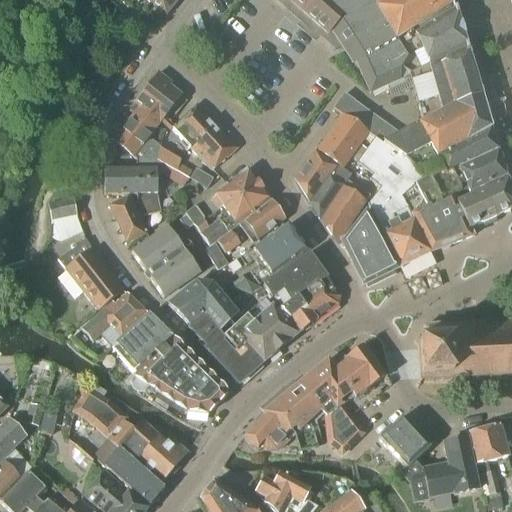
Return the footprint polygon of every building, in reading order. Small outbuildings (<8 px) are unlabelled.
[(141,0),(164,18),(178,0),(141,0)] [(317,3),(321,0),(284,0),(302,16),(317,3)] [(321,0),(317,3),(302,16),(326,38),(330,32),(351,66),(355,64),(358,71),(452,9),(449,0),(321,0)] [(385,89),(407,80),(406,78),(465,53),(452,9),(358,71),(369,96),(385,88),(385,89)] [(422,126),(478,95),(467,56),(407,83),(407,80),(385,89),(389,99),(409,90),(421,124),(422,126)] [(139,109),(159,125),(179,99),(167,89),(169,86),(155,76),(134,105),(138,110),(139,109)] [(437,163),(488,130),(478,95),(422,126),(421,124),(400,136),(343,97),(332,111),(341,118),(368,137),(374,141),(396,158),(400,160),(414,172),(418,175),(437,164),(437,163)] [(193,147),(214,128),(196,108),(171,131),(189,150),(193,147)] [(133,159),(148,140),(159,125),(139,109),(138,110),(112,144),(133,159)] [(374,141),(368,137),(341,118),(315,154),(342,173),(349,178),(351,174),(352,173),(356,167),(374,141)] [(437,163),(437,164),(443,175),(495,152),(488,130),(437,163)] [(154,162),(158,148),(148,140),(133,159),(137,161),(154,162)] [(372,144),(356,167),(387,188),(368,214),(371,221),(377,234),(384,231),(387,237),(380,241),(395,272),(429,256),(399,200),(413,190),(414,189),(413,187),(427,179),(425,175),(423,172),(418,175),(414,172),(400,160),(396,158),(374,141),(372,144)] [(176,175),(180,161),(160,150),(158,148),(154,162),(156,162),(168,169),(176,175)] [(313,157),(294,184),(309,208),(335,249),(368,199),(372,192),(349,178),(342,173),(315,154),(313,157)] [(469,197),(504,181),(496,155),(458,173),(469,197)] [(156,162),(154,162),(137,161),(137,174),(105,174),(106,198),(135,197),(138,212),(143,210),(147,218),(160,216),(158,201),(157,177),(163,177),(167,180),(168,178),(181,185),(184,180),(176,175),(168,169),(156,162)] [(436,195),(454,187),(449,177),(443,180),(437,168),(425,175),(427,179),(436,195)] [(206,192),(207,190),(212,181),(195,171),(189,181),(206,192)] [(237,200),(255,187),(246,174),(213,197),(224,212),(238,202),(237,200)] [(440,203),(436,195),(427,179),(413,187),(414,189),(425,211),(411,217),(430,255),(449,248),(438,222),(440,221),(433,206),(440,203)] [(456,206),(466,231),(508,213),(511,207),(511,204),(506,184),(456,206)] [(213,246),(216,244),(230,233),(237,227),(244,222),(268,204),(255,187),(237,200),(238,202),(224,212),(230,220),(221,227),(219,224),(209,231),(204,234),(213,246)] [(440,203),(452,198),(458,195),(454,187),(436,195),(440,203)] [(470,240),(466,231),(456,206),(452,198),(440,203),(433,206),(440,221),(438,222),(449,248),(470,240)] [(145,236),(129,201),(125,202),(108,209),(113,219),(111,219),(113,224),(114,223),(119,233),(117,234),(119,237),(120,237),(124,245),(145,236)] [(50,223),(76,217),(73,203),(47,208),(50,223)] [(244,222),(237,227),(251,247),(258,242),(282,223),(268,204),(244,222)] [(204,234),(209,231),(203,223),(204,221),(195,209),(185,216),(185,217),(179,222),(186,233),(192,228),(208,250),(213,246),(204,234)] [(362,289),(394,273),(365,215),(342,245),(350,261),(349,262),(356,279),(358,279),(362,289)] [(261,267),(295,241),(285,229),(251,254),(228,269),(233,277),(247,267),(256,261),(261,267)] [(182,252),(178,247),(166,230),(130,255),(147,278),(182,252)] [(240,247),(230,233),(216,244),(224,257),(240,247)] [(248,274),(232,286),(235,290),(252,297),(254,295),(256,298),(264,293),(262,290),(261,289),(262,288),(263,287),(262,285),(304,254),(295,241),(261,267),(249,275),(248,274)] [(124,294),(105,270),(93,255),(87,243),(65,259),(59,263),(61,267),(98,314),(111,303),(124,294)] [(217,274),(228,267),(214,246),(204,253),(217,274)] [(199,276),(190,263),(182,252),(147,278),(163,301),(199,276)] [(279,313),(324,281),(307,257),(262,290),(264,293),(277,311),(279,313)] [(299,335),(336,307),(337,299),(324,281),(279,313),(286,322),(299,335)] [(215,335),(227,325),(235,318),(211,288),(195,286),(167,308),(189,328),(203,318),(215,335)] [(111,303),(98,314),(79,331),(91,346),(110,329),(120,340),(146,317),(126,298),(115,308),(111,303)] [(295,339),(282,325),(270,311),(265,316),(258,308),(244,320),(277,354),(295,339)] [(235,355),(215,335),(203,318),(189,328),(187,330),(207,350),(205,352),(238,387),(263,366),(245,346),(235,355)] [(156,356),(149,348),(163,334),(148,319),(113,351),(134,374),(135,375),(156,356)] [(263,366),(277,354),(244,320),(232,331),(227,325),(215,335),(235,355),(245,346),(263,366)] [(511,324),(509,325),(509,320),(506,321),(507,325),(494,325),(493,321),(490,321),(490,326),(472,327),(471,323),(469,323),(469,327),(450,328),(450,324),(447,324),(447,329),(426,330),(423,327),(421,329),(425,333),(425,340),(420,340),(417,344),(415,342),(412,345),(416,349),(417,365),(419,382),(414,387),(417,391),(422,385),(449,384),(449,389),(453,389),(453,384),(472,383),(472,388),(476,388),(475,383),(492,382),(492,387),(496,386),(496,382),(508,381),(509,386),(511,385),(511,324)] [(295,339),(299,335),(286,322),(282,325),(295,339)] [(135,375),(134,374),(122,385),(137,396),(144,396),(148,390),(186,416),(206,418),(228,397),(172,342),(156,356),(135,375)] [(348,420),(351,418),(339,401),(348,394),(354,402),(384,379),(361,349),(335,366),(347,384),(330,397),(335,404),(348,420)] [(347,384),(335,366),(333,368),(328,363),(326,365),(325,364),(295,389),(317,415),(321,420),(323,422),(326,447),(342,459),(365,435),(351,418),(348,420),(335,404),(330,397),(347,384)] [(305,424),(317,415),(295,389),(261,417),(263,418),(273,428),(277,424),(288,434),(292,438),(296,454),(314,450),(305,424)] [(87,390),(72,414),(89,425),(108,442),(106,444),(158,490),(158,489),(187,456),(175,446),(172,449),(159,438),(158,439),(141,424),(130,435),(123,428),(128,423),(107,404),(102,399),(96,396),(87,390)] [(38,430),(43,410),(30,407),(25,427),(38,430)] [(40,424),(53,427),(55,420),(42,416),(40,424)] [(277,424),(273,428),(263,418),(242,441),(254,453),(259,448),(266,454),(275,454),(288,442),(284,437),(288,434),(277,424)] [(406,472),(415,463),(429,450),(401,420),(377,441),(406,472)] [(0,462),(23,440),(7,424),(0,431),(0,462)] [(496,427),(465,436),(467,441),(474,467),(476,479),(478,479),(480,489),(483,499),(484,499),(498,496),(493,475),(489,476),(486,464),(505,458),(503,450),(497,428),(496,427)] [(103,475),(92,464),(66,441),(66,459),(84,474),(103,475)] [(415,463),(406,472),(400,478),(407,486),(412,506),(428,502),(452,497),(452,498),(477,492),(466,442),(441,447),(446,467),(421,472),(420,468),(415,463)] [(158,489),(158,490),(106,444),(94,458),(98,466),(148,510),(163,494),(158,489)] [(0,500),(19,481),(3,464),(0,467),(0,500)] [(20,482),(0,500),(0,506),(5,511),(28,511),(45,494),(34,483),(39,478),(30,471),(19,481),(20,482)] [(92,511),(145,511),(102,475),(80,501),(92,511)] [(308,492),(278,476),(272,487),(261,482),(254,496),(263,501),(261,506),(265,509),(268,511),(313,511),(316,509),(308,504),(312,496),(307,494),(308,492)] [(204,511),(247,511),(210,486),(198,500),(204,511)] [(361,511),(362,511),(350,495),(326,511),(361,511)] [(486,511),(502,511),(499,496),(484,499),(486,511)] [(73,511),(79,505),(78,504),(74,509),(66,502),(61,508),(50,498),(38,511),(73,511)]
